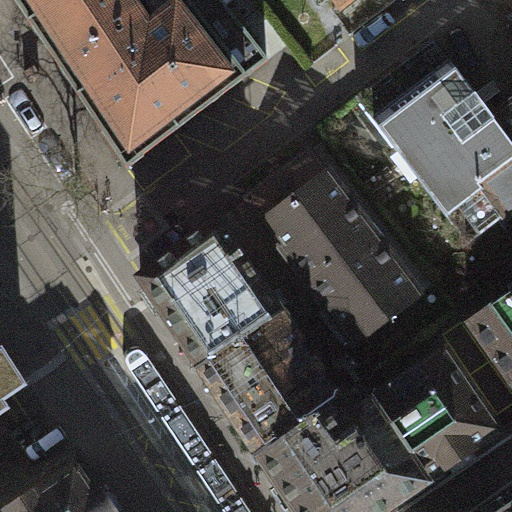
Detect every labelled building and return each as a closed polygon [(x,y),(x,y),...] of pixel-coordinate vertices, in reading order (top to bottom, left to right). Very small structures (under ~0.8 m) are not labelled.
[(14,0),(79,93),(134,54),(124,40),(157,16),(146,0),(14,0)] [(79,93),(128,165),(266,64),(219,0),(178,0),(157,16),(124,40),(134,54),(79,93)] [(355,97),(467,242),(511,208),(511,104),(493,120),(463,143),(442,115),(474,91),(432,38),(392,69),(355,97)] [(310,150),(246,198),(355,340),(418,292),(310,150)] [(219,222),(138,277),(197,365),(278,310),(219,222)] [(511,289),(469,320),(511,380),(511,289)] [(278,310),(197,365),(257,453),(329,404),(338,398),(278,310)] [(500,429),(444,348),(368,399),(424,481),(500,429)] [(0,401),(27,384),(11,360),(0,367),(0,401)] [(424,481),(368,399),(340,419),(329,404),(257,453),(296,511),(377,511),(385,507),(424,481)] [(0,507),(1,509),(0,509),(0,511),(116,511),(74,450),(0,499),(0,507)] [(511,511),(511,501),(495,511),(511,511)]
